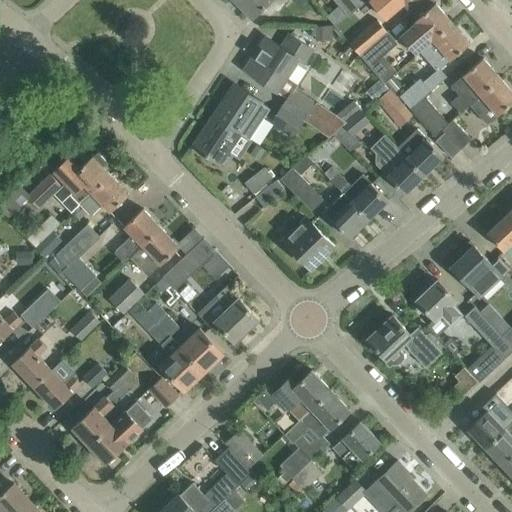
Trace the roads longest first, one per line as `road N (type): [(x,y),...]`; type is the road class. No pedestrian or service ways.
road 1 (residential): [(100,511),(307,322)]
road 2 (residential): [(307,322),(511,152)]
road 3 (residential): [(483,511),(307,322)]
road 4 (residential): [(307,322),(158,151)]
road 5 (residential): [(158,151),(235,44),(238,26),(215,0)]
road 6 (residential): [(158,151),(33,35)]
road 7 (residential): [(94,511),(0,411)]
